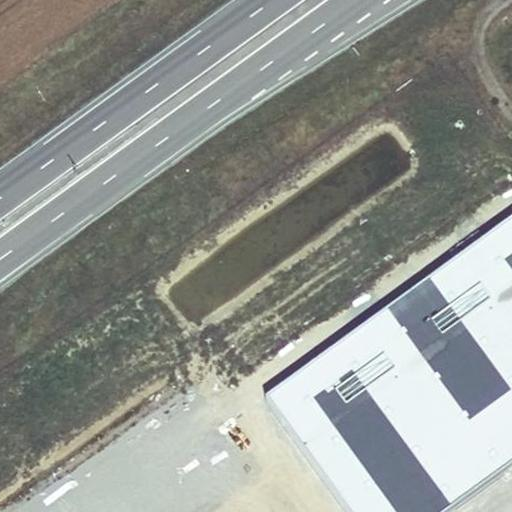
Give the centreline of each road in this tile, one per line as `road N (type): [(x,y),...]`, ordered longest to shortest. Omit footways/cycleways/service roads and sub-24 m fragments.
road 1 (secondary): [(0,259),(359,0)]
road 2 (secondary): [(273,0),(0,197)]
